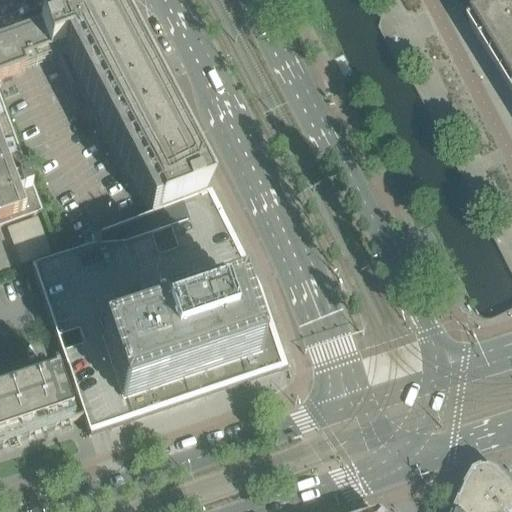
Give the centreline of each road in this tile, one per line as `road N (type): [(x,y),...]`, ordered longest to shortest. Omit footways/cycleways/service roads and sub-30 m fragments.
road 1 (secondary): [(174,0),(326,317),(351,403)]
road 2 (secondary): [(449,375),(254,0)]
road 3 (secondary): [(351,403),(36,511)]
road 4 (secondary): [(280,511),(410,467)]
